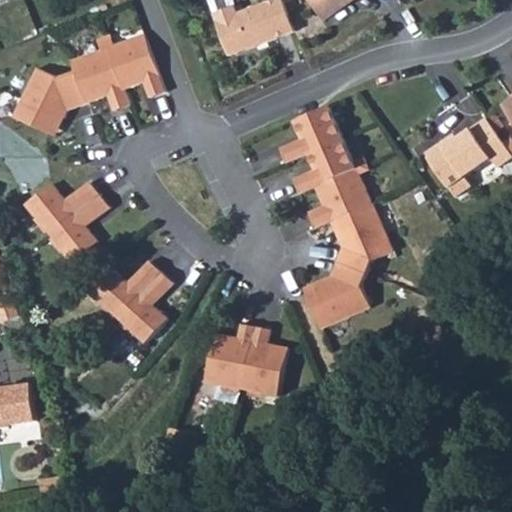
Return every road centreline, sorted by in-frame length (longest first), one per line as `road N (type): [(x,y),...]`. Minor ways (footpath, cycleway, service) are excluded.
road 1 (residential): [(217,132),(295,280),(278,294),(225,268),(172,231),(115,157),(193,120)]
road 2 (residential): [(217,132),(383,62),(467,48),(511,17)]
road 3 (residential): [(147,0),(193,120)]
